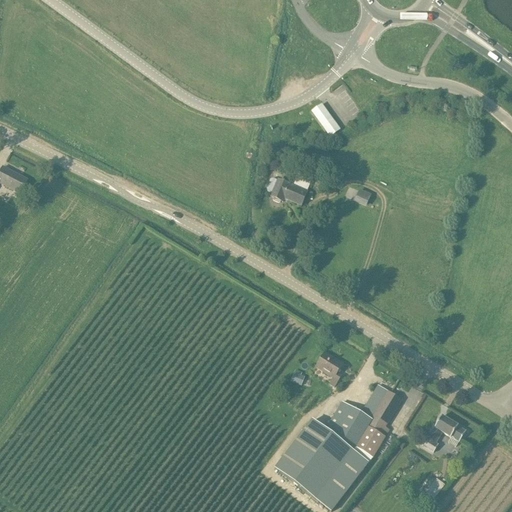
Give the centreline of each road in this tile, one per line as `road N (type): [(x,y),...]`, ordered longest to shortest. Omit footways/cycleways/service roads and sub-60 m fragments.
road 1 (unclassified): [(491,402),(231,248),(0,130)]
road 2 (tertiary): [(165,124),(212,127),(265,117),(318,88),(351,53)]
road 3 (tertiary): [(0,55),(165,124)]
road 4 (unclassified): [(511,125),(456,87),(390,75),(351,53)]
